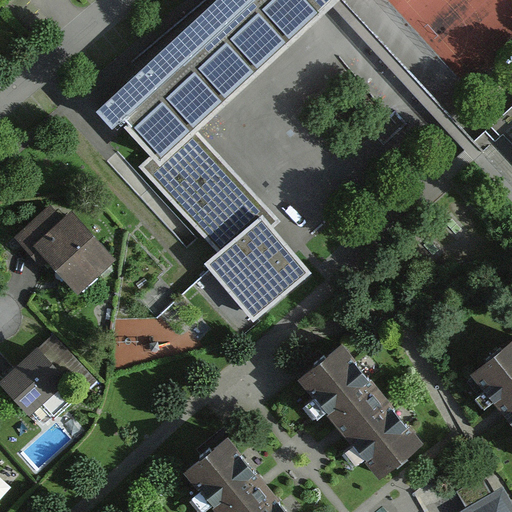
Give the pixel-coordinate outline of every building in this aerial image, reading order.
[(119,129),(148,160),(140,168),(219,254),(268,210),(195,131),(338,0),(222,0),(95,116),(112,135),(119,129)] [(41,269),(46,264),(76,296),(115,260),(69,211),(61,218),(49,206),(13,239),(41,269)] [(309,277),(262,221),(205,268),(253,324),(309,277)] [(511,335),(467,371),(511,426),(511,335)] [(338,346),(296,381),(377,478),(419,443),(338,346)] [(64,381),(34,348),(0,379),(0,390),(25,417),(64,381)] [(284,511),(223,436),(181,470),(214,511),(284,511)] [(456,490),(467,508),(459,511),(511,511),(511,508),(500,489),(490,495),(480,477),(456,490)]
